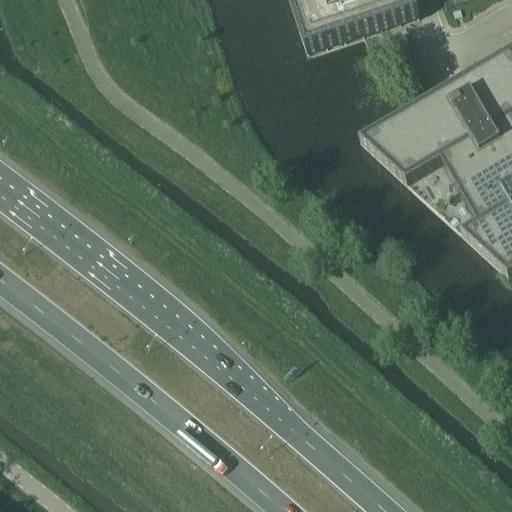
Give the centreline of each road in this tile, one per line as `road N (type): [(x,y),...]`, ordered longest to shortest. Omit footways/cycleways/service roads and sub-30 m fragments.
road 1 (trunk): [(383,511),(0,199)]
road 2 (trunk): [(0,283),(282,511)]
